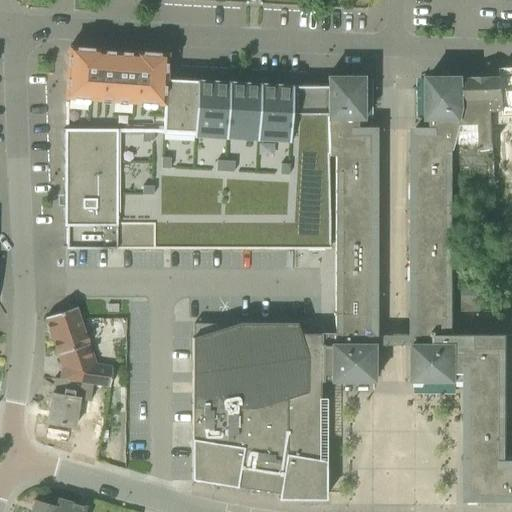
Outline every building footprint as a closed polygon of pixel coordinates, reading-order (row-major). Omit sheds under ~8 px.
[(69,48),(65,97),(163,103),(165,81),(166,54),(135,52),(135,54),(100,51),(101,50),(69,48)] [(492,112),(503,112),(503,76),(465,78),(465,108),(454,150),(454,185),(467,185),(486,185),(486,205),(494,205),(495,205),(492,112)] [(358,336),(358,333),(358,324),(358,316),(370,316),(370,308),(372,307),(373,295),(374,295),(374,293),(373,293),(373,281),(370,280),(370,267),(373,266),(373,255),(374,255),(374,252),(373,252),(373,240),(370,239),(370,227),(373,226),(373,214),(374,214),(374,211),(373,211),(373,199),(370,198),(370,186),(373,185),(373,173),(374,173),(374,170),(373,170),(373,158),(370,157),(370,145),(373,144),(373,132),(374,132),(374,130),(357,130),(357,120),(363,120),(363,77),(327,77),(327,85),(325,85),(325,87),(326,117),(328,117),(329,156),(334,156),(334,324),(334,333),(320,333),(320,334),(320,381),(322,381),(322,379),(328,379),(330,379),(330,381),(333,381),(333,380),(351,380),(351,381),(353,381),(353,380),(371,380),(371,382),(373,382),(373,379),(372,379),(372,372),(373,372),(373,369),(372,369),(372,357),(374,357),(374,355),(372,355),(372,347),(374,347),(374,344),(371,344),(371,345),(358,345),(358,336)] [(414,130),(414,345),(414,382),(457,382),(457,376),(467,376),(467,499),(511,499),(511,335),(454,335),(454,334),(454,312),(454,282),(453,234),(454,185),(454,150),(465,108),(465,78),(464,78),(464,77),(438,77),(427,77),(428,87),(428,120),(431,120),(431,130),(414,130)] [(326,117),(325,87),(320,87),(320,86),(316,86),(316,87),(301,87),(301,86),(297,86),(297,87),(292,87),(292,86),(290,86),(195,82),(166,81),(165,81),(163,103),(65,97),(65,131),(63,131),(63,226),(65,226),(65,249),(329,249),(330,220),(328,156),(329,156),(328,117),(326,117)] [(454,282),(454,312),(481,312),(481,282),(454,282)] [(60,379),(91,384),(108,387),(111,368),(94,365),(88,346),(89,344),(84,331),(83,332),(76,307),(45,318),(58,355),(60,354),(63,363),(60,379)] [(320,393),(320,381),(320,334),(299,334),(296,324),(298,324),(298,323),(232,323),(232,324),(194,323),(194,337),(192,338),(191,479),(193,480),(194,482),(193,482),(193,483),(213,484),(213,485),(212,485),(212,487),(232,487),(232,488),(232,490),(252,490),(252,492),(251,492),(251,493),(279,493),(278,497),(278,499),(319,499),(319,493),(325,493),(325,460),(323,460),(323,461),(320,460),(307,418),(313,416),(306,393),(307,393),(306,390),(318,390),(318,393),(320,393)] [(46,422),(76,427),(81,400),(89,401),(91,384),(60,379),(54,378),(46,422)] [(101,431),(103,419),(87,416),(85,428),(101,431)] [(84,511),(86,507),(57,499),(55,505),(35,500),(31,511),(84,511)]
